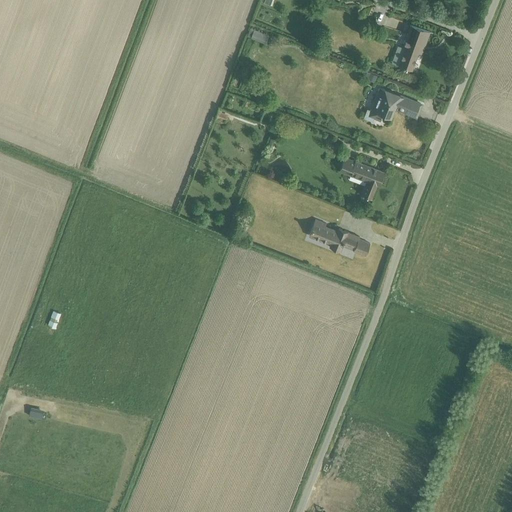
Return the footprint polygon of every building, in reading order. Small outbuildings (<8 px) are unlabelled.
[(434,32),(414,25),(399,65),(419,72),(434,32)] [(385,86),(374,110),(393,118),(398,107),(418,116),(424,103),(385,86)] [(384,171),(349,157),(343,172),(366,181),(360,195),(373,200),(384,171)] [(359,242),(313,226),(309,236),(356,252),(359,242)] [(44,307),(38,323),(45,325),(51,310),(44,307)] [(62,314),(53,310),(48,323),(57,326),(62,314)]
